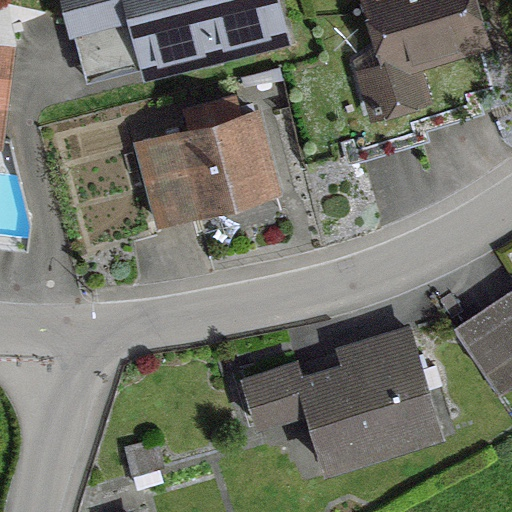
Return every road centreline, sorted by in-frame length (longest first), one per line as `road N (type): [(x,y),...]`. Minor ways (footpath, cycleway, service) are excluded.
road 1 (residential): [(80,330),(364,280),(426,256),(511,205)]
road 2 (residential): [(80,330),(81,376),(41,511)]
